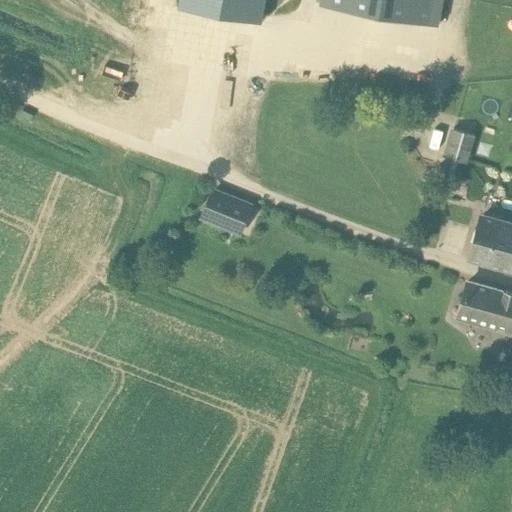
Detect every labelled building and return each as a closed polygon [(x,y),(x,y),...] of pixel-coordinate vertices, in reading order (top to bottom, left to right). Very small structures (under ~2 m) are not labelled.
[(260,20),(263,0),(180,0),(179,6),(260,20)] [(319,0),(319,3),(440,24),(444,0),(319,0)] [(453,128),(446,155),(454,157),(459,158),(467,161),(475,134),(473,133),(453,128)] [(203,214),(239,229),(249,206),(212,191),(203,214)] [(471,257),(511,268),(511,266),(511,222),(483,214),(471,257)] [(511,292),(468,280),(458,314),(511,329),(511,292)]
